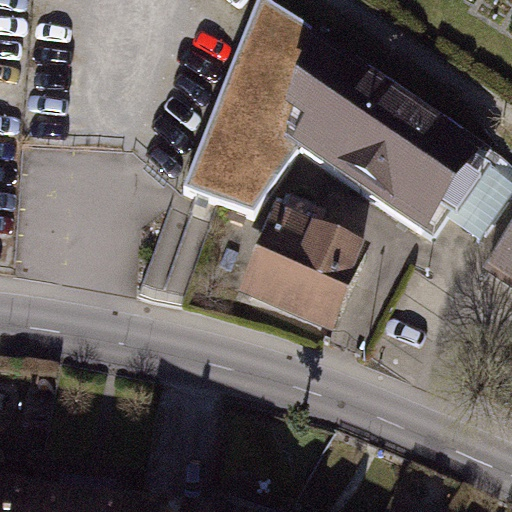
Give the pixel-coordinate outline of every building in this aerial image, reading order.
[(336,80),(306,60),(288,115),(306,128),(291,147),(415,232),(435,203),(446,211),(485,152),(350,60),(336,80)] [(236,186),(258,194),(278,134),(257,127),(236,186)] [(316,217),(282,203),(244,294),(324,326),(353,253),(309,234),(316,217)] [(511,221),(482,267),(511,287),(511,221)] [(0,511),(28,511),(32,498),(28,497),(28,494),(0,487),(0,511)] [(32,498),(28,511),(132,511),(104,508),(105,495),(59,489),(58,501),(32,498)] [(255,511),(225,502),(221,511),(137,511),(132,511),(255,511)]
